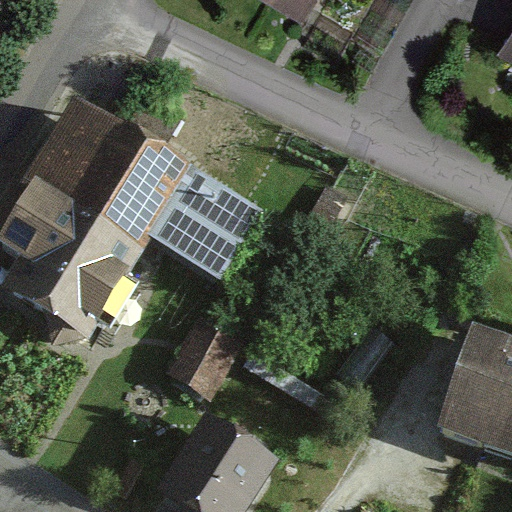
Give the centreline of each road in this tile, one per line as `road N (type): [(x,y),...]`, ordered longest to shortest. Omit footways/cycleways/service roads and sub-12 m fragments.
road 1 (residential): [(101,9),(253,85),(511,194)]
road 2 (residential): [(0,166),(101,9)]
